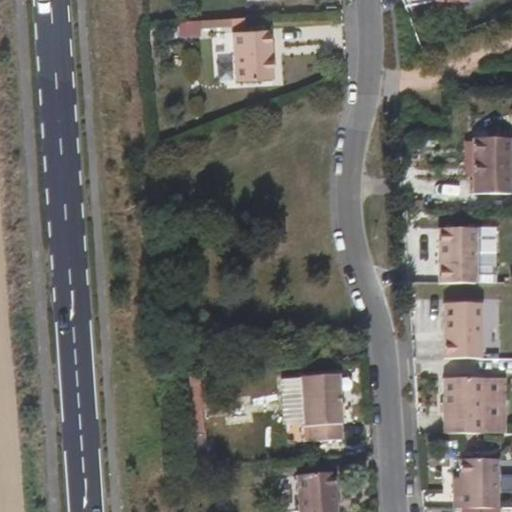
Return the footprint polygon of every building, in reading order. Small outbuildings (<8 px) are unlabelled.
[(272,77),(268,28),(232,31),(235,79),(272,77)] [(232,31),(232,30),(195,32),(199,81),(235,79),(232,31)] [(511,195),(510,139),(473,139),(475,194),(511,195)] [(476,232),(439,231),(439,284),(476,284),(476,232)] [(476,306),(440,306),(439,355),(476,355),(476,306)] [(302,425),(301,378),(281,378),(283,426),(302,425)] [(342,442),(337,378),(301,380),(304,429),(309,429),(310,444),(342,442)] [(487,381),(450,380),(449,435),(487,435),(487,381)] [(505,381),(487,381),(487,435),(504,435),(505,381)] [(202,463),(203,428),(179,428),(178,463),(202,463)] [(460,494),(456,495),(455,509),(497,510),(497,461),(461,462),(460,494)] [(336,511),(334,475),(299,478),(300,511),(336,511)]
